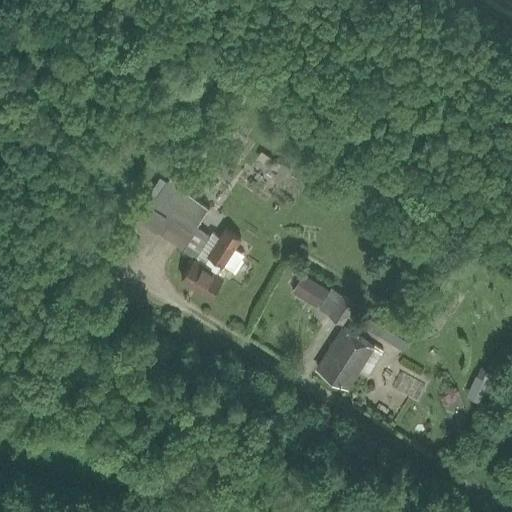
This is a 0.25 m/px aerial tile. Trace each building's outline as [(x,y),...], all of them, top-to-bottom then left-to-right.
[(174,173),(169,181),(167,180),(166,181),(161,178),(145,201),(150,206),(166,216),(183,190),(184,188),(186,189),(190,183),(174,173)] [(157,232),(159,230),(187,247),(199,227),(213,206),(186,189),(184,188),(183,190),(166,216),(151,207),(142,222),(157,232)] [(221,266),(223,264),(224,264),(233,270),(243,254),(234,249),(235,247),(241,238),(225,228),(220,237),(213,232),(212,235),(199,227),(187,247),(184,251),(195,258),(180,279),(210,299),(224,277),(223,276),(227,271),(221,266)] [(141,239),(128,234),(116,261),(128,266),(141,239)] [(328,290),(304,274),(292,292),(317,308),(328,290)] [(343,324),(356,303),(332,288),(318,309),(343,324)] [(368,377),(383,354),(339,324),(329,339),(325,345),(317,358),(322,361),(317,368),(347,387),(351,380),(355,383),(362,373),(368,377)]
